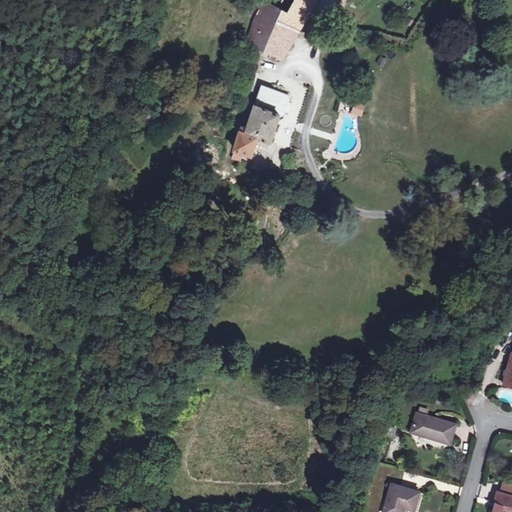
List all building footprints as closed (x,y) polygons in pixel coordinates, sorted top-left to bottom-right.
[(284,57),(317,0),(296,0),(289,13),(265,0),(263,0),(253,23),(246,45),(284,57)] [(250,50),(240,46),(233,64),(244,68),(250,50)] [(242,126),(234,150),(243,152),(253,155),(259,138),(272,142),(280,116),(281,117),(285,116),(286,113),(288,114),(292,112),(294,106),(291,102),(290,101),(291,98),(288,94),(262,85),(247,128),(242,126)] [(356,101),(354,108),(362,110),(364,103),(356,101)] [(243,152),(234,150),(233,156),(235,160),(240,161),(243,152)] [(436,388),(426,385),(423,395),(433,398),(436,388)] [(455,425),(417,414),(412,431),(419,433),(419,434),(450,443),(455,425)] [(420,493),(393,485),(385,511),(404,511),(406,508),(415,511),(420,493)] [(511,511),(511,496),(499,493),(493,511),(511,511)]
